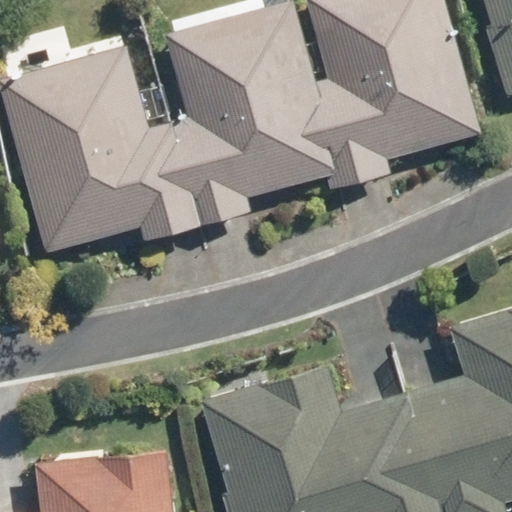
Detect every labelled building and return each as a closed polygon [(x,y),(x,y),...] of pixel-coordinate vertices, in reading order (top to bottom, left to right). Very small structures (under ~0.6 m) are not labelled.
[(333,165),(314,73),(293,0),(259,0),(163,27),(185,108),(167,112),(198,218),(249,204),(245,190),(324,168),(333,165)] [(333,165),(324,168),(328,181),(390,163),(385,151),(480,125),(446,0),(305,0),(325,70),(314,73),(333,165)] [(511,0),(484,0),(488,13),(484,14),(508,88),(511,87),(511,0)] [(198,218),(167,112),(147,117),(123,39),(0,72),(0,87),(43,246),(138,219),(141,233),(198,218)] [(404,384),(444,511),(507,511),(502,494),(511,490),(511,300),(447,320),(461,367),(404,384)] [(444,511),(404,384),(339,402),(325,356),(198,394),(226,486),(219,487),(226,511),(444,511)] [(0,510),(0,511),(172,511),(163,440),(31,456),(37,506),(0,510)]
